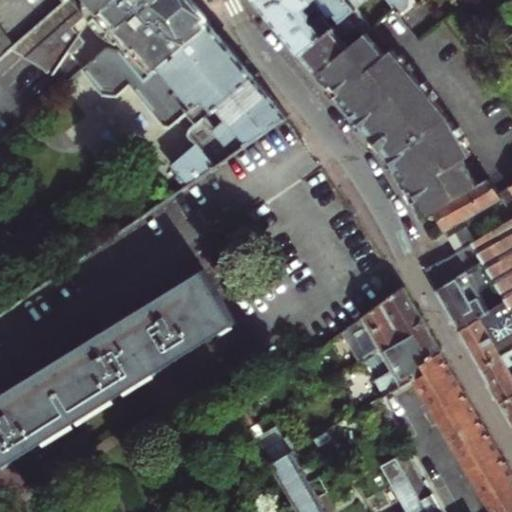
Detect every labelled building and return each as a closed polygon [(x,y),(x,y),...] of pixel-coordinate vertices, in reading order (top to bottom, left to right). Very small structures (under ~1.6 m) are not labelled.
[(133,85),(135,88),(213,25),(196,5),(191,0),(63,0),(16,43),(21,49),(25,52),(28,54),(32,56),(40,59),(45,62),(48,65),(53,69),(58,65),(62,67),(74,46),(77,48),(91,36),(78,22),(99,4),(126,36),(139,37),(138,44),(136,50),(134,53),(133,55),(132,56),(128,59),(123,52),(107,48),(84,68),(105,94),(120,95),(133,85)] [(256,0),(278,26),(302,54),(333,29),(320,12),(310,0),(256,0)] [(310,0),(320,12),(333,2),(346,19),(357,9),(356,8),(350,0),(310,0)] [(388,0),(396,10),(400,15),(402,13),(409,7),(410,0),(409,0),(388,0)] [(309,64),(318,74),(369,32),(373,28),(357,9),(346,19),(333,29),(302,54),(309,64)] [(0,24),(0,57),(15,44),(0,24)] [(218,108),(256,76),(237,54),(213,25),(135,88),(167,126),(172,126),(189,113),(198,124),(203,121),(218,108)] [(452,203),(470,193),(483,186),(467,159),(476,155),(463,132),(462,133),(455,122),(457,119),(440,99),(395,48),(388,54),(369,32),(318,74),(372,136),(378,142),(381,139),(385,146),(400,172),(427,217),(432,214),(452,203)] [(197,143),(204,151),(271,95),(263,85),(256,76),(218,108),(227,120),(212,132),(203,121),(198,124),(193,129),(191,130),(191,133),(191,135),(193,137),(197,143)] [(271,95),(204,151),(216,167),(232,156),(226,149),(229,147),(229,142),(239,135),(247,145),(289,117),(280,106),(271,95)] [(204,151),(197,143),(170,162),(179,175),(175,178),(183,190),(216,167),(204,151)] [(502,199),(499,195),(490,182),(483,186),(470,193),(481,211),(491,205),(502,199)] [(511,189),(511,188),(499,195),(502,199),(511,214),(511,215),(511,189)] [(481,211),(470,193),(452,203),(462,222),(471,216),(481,211)] [(462,222),(452,203),(432,214),(443,232),(452,227),(462,222)] [(511,220),(509,223),(493,232),(476,241),(474,243),(472,244),(478,254),(506,303),(511,311),(511,310),(511,220)] [(493,232),(488,223),(472,232),(476,241),(493,232)] [(472,244),(474,243),(466,229),(447,239),(455,253),(472,244)] [(468,268),(436,287),(448,309),(460,330),(492,311),(468,268)] [(0,467),(8,463),(157,371),(237,322),(205,270),(0,395),(0,467)] [(357,360),(380,347),(424,321),(415,305),(404,286),(341,332),(357,360)] [(506,303),(492,311),(460,330),(472,351),(481,367),(511,348),(511,313),(511,311),(506,303)] [(385,395),(413,377),(427,369),(422,361),(441,349),(433,336),(424,321),(380,347),(393,369),(376,379),(385,395)] [(511,348),(481,367),(491,386),(500,402),(511,395),(511,348)] [(488,511),(511,511),(511,473),(466,393),(441,349),(422,361),(427,369),(413,377),(488,511)] [(511,395),(500,402),(509,418),(511,423),(511,395)] [(262,449),(271,465),(287,455),(278,440),(262,449)] [(443,511),(409,449),(382,464),(407,510),(408,511),(443,511)] [(298,511),(326,511),(322,506),(314,490),(305,476),(300,467),(296,459),(292,452),(287,455),(271,465),(298,511)]
